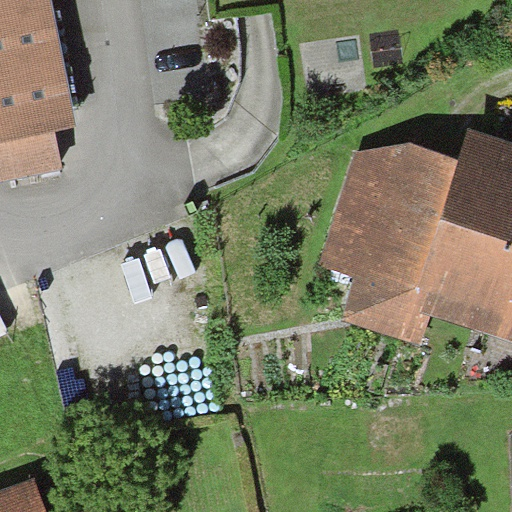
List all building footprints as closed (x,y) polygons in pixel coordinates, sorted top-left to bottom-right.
[(50,0),(0,0),(0,142),(55,132),(75,128),(50,0)] [(55,132),(0,142),(0,184),(63,171),(55,132)] [(511,161),(462,146),(453,174),(410,312),(511,342),(511,161)] [(410,312),(453,174),(393,155),(351,159),(317,268),(357,280),(343,323),(401,341),(410,312)] [(28,511),(22,493),(0,501),(0,511),(28,511)]
